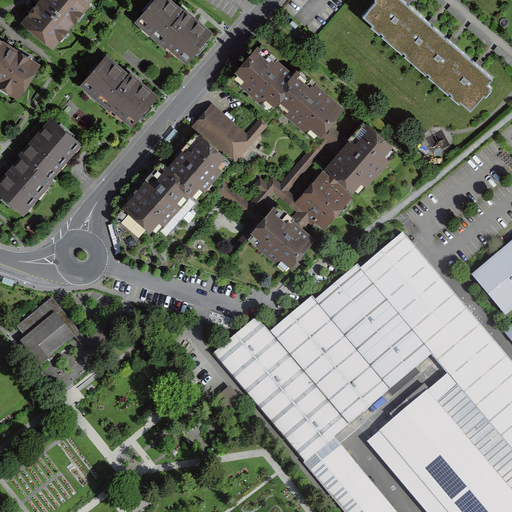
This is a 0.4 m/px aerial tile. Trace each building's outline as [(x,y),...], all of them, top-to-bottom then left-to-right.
[(88,7),(79,0),(39,0),(21,22),(53,48),(88,7)] [(212,36),(170,0),(154,0),(136,21),(187,65),(212,36)] [(377,0),(361,19),(389,43),(416,12),(401,0),(377,0)] [(389,43),(414,65),(441,34),(416,12),(389,43)] [(414,65),(439,87),(466,56),(441,34),(414,65)] [(0,43),(0,91),(17,102),(39,67),(0,43)] [(268,107),(273,102),(295,77),(259,46),(233,76),(268,107)] [(157,97),(106,54),(81,84),(132,127),(157,97)] [(493,80),(466,56),(439,87),(471,114),(492,90),(488,87),(493,80)] [(301,70),(295,77),(273,102),(318,141),(346,109),(301,70)] [(247,134),(213,104),(194,125),(237,163),(269,127),(261,119),(247,134)] [(53,118),(24,152),(55,178),(84,144),(53,118)] [(361,126),(326,165),(358,194),(393,155),(361,126)] [(199,132),(167,166),(179,176),(179,185),(192,195),(199,187),(205,191),(223,170),(218,166),(226,156),(199,132)] [(55,178),(24,152),(0,179),(0,195),(23,215),(55,178)] [(179,185),(179,176),(167,166),(163,163),(122,210),(154,238),(192,195),(179,185)] [(326,165),(292,204),(324,233),(358,194),(326,165)] [(293,196),(309,178),(298,169),(282,187),(293,196)] [(286,272),(315,240),(277,206),(248,239),(286,272)] [(511,511),(511,487),(504,479),(511,472),(511,362),(401,232),(360,267),(356,262),(314,298),(312,295),(270,331),(258,316),(212,356),(304,464),(431,356),(447,375),(366,444),(424,511),(511,511)] [(511,242),(472,276),(489,295),(511,275),(511,242)] [(511,309),(511,275),(489,295),(505,315),(511,309)] [(16,328),(24,338),(54,314),(60,309),(52,299),(16,328)] [(86,341),(60,309),(54,314),(75,340),(89,358),(96,353),(86,341)] [(75,340),(54,314),(24,338),(45,364),(75,340)] [(103,326),(86,341),(96,353),(113,338),(103,326)] [(243,402),(230,387),(215,399),(228,414),(243,402)]
